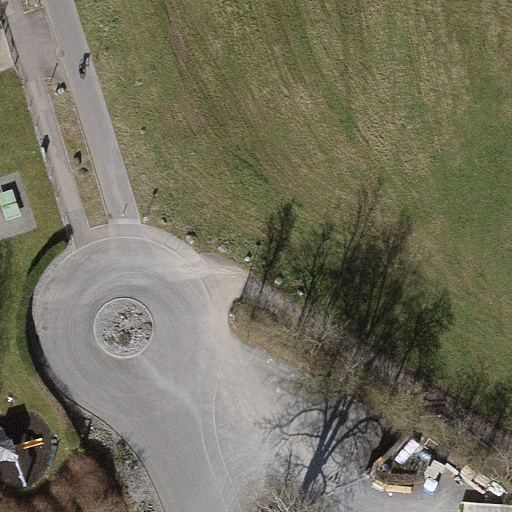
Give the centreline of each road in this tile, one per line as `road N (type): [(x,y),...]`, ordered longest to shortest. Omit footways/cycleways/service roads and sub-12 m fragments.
road 1 (track): [(511,449),(239,286),(185,304)]
road 2 (residential): [(148,391),(176,370),(190,339),(185,304),(150,270),(125,265),(99,271),(70,297),(61,335),(75,371),(109,393)]
road 3 (residential): [(148,391),(195,511)]
